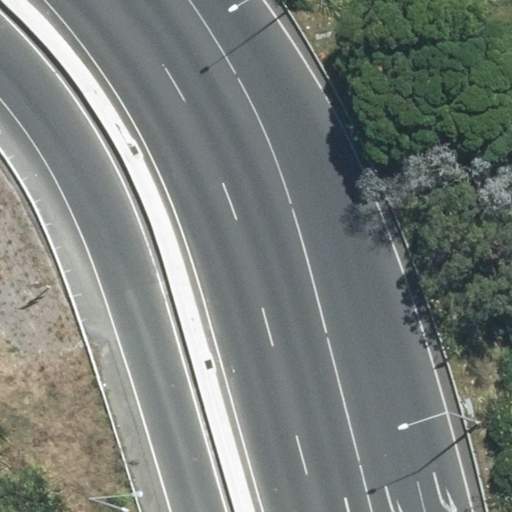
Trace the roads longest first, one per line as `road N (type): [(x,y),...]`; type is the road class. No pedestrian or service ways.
road 1 (motorway): [(126,0),(203,127),(335,511)]
road 2 (motorway): [(226,0),(318,169),(355,285),(409,511)]
road 3 (motorway): [(201,511),(108,208),(39,80),(0,30)]
